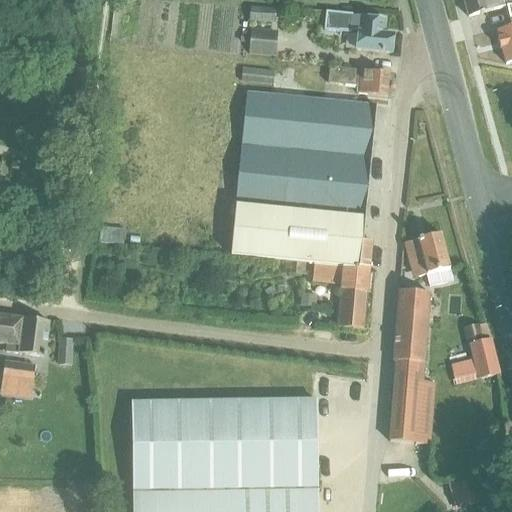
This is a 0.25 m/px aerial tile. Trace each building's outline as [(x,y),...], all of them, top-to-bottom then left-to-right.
[(511,0),(464,0),(469,19),(507,9),(511,28),(511,0)] [(272,23),(273,11),(249,9),(248,22),(272,23)] [(390,55),(393,36),(382,35),(384,22),(351,18),(352,16),(325,13),(323,32),(349,35),(350,33),(357,33),(355,52),(390,55)] [(511,28),(496,32),(499,40),(497,41),(499,50),(501,50),(505,66),(511,63),(511,28)] [(274,33),(250,32),(248,55),(272,57),(274,33)] [(304,80),(305,64),(277,62),(276,78),(304,80)] [(356,96),(386,99),(388,75),(329,69),(327,85),(357,88),(356,96)] [(242,70),(241,83),(272,86),(273,74),(242,70)] [(246,95),(233,227),(362,240),(375,107),(246,95)] [(362,240),(233,227),(230,258),(308,264),(369,270),(371,245),(361,244),(362,240)] [(123,246),(124,231),(99,229),(98,244),(123,246)] [(425,277),(428,288),(452,282),(449,271),(440,236),(404,245),(410,269),(415,268),(418,279),(425,277)] [(313,265),(311,282),(341,285),(336,329),(362,332),(366,295),(369,270),(313,265)] [(406,286),(399,286),(393,363),(395,363),(388,443),(429,447),(434,385),(422,384),(428,295),(405,293),(406,286)] [(302,299),(301,312),(316,313),(317,301),(302,299)] [(0,345),(6,346),(5,354),(44,359),(49,324),(0,317),(0,345)] [(60,341),(58,366),(71,366),(72,342),(60,341)] [(468,346),(472,361),(451,367),(456,387),(498,376),(490,341),(468,346)] [(4,363),(0,391),(0,392),(20,395),(21,383),(32,385),(35,367),(4,363)] [(371,406),(373,372),(348,371),(346,404),(371,406)] [(313,401),(133,405),(135,499),(315,496),(313,401)] [(448,487),(455,511),(476,506),(469,480),(448,487)] [(315,511),(315,496),(135,499),(134,511),(315,511)]
